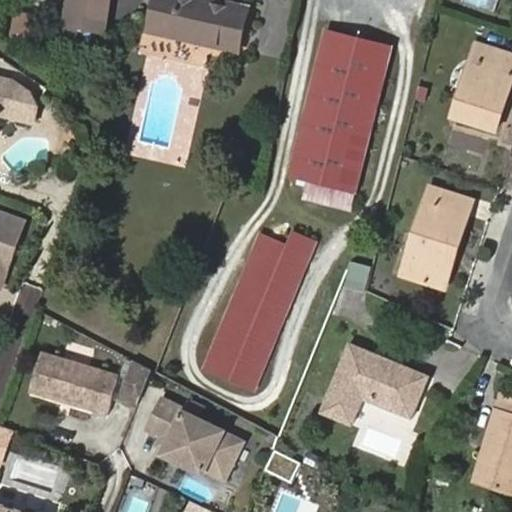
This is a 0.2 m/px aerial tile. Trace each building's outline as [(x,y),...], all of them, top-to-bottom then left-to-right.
[(158,0),(152,28),(243,48),(252,5),(230,0),(216,0),(216,3),(202,0),(158,0)] [(11,35),(40,41),(45,14),(16,8),(11,35)] [(292,177),(314,183),(309,200),(351,210),(393,48),(330,32),(292,177)] [(511,51),(484,42),(478,61),(489,64),(476,102),(470,100),(466,117),(505,130),(511,106),(511,51)] [(489,64),(478,61),(466,98),(470,100),(476,102),(489,64)] [(0,115),(34,125),(36,109),(31,94),(19,86),(13,83),(0,78),(0,115)] [(462,243),(469,245),(483,200),(438,186),(413,274),(448,284),(462,243)] [(0,287),(4,289),(29,219),(0,209),(0,287)] [(262,236),(205,371),(254,392),(318,243),(294,233),(288,248),(262,236)] [(456,288),(469,245),(462,243),(448,284),(456,288)] [(367,289),(372,264),(350,259),(345,284),(367,289)] [(433,385),(356,345),(321,412),(350,427),(363,402),(370,400),(371,407),(412,428),(433,385)] [(62,394),(60,402),(102,416),(115,374),(40,348),(26,389),(53,399),(56,391),(62,394)] [(137,360),(120,395),(136,403),(153,368),(137,360)] [(53,399),(60,402),(62,394),(56,391),(53,399)] [(183,411),(159,399),(145,432),(161,439),(165,430),(172,433),(163,450),(223,479),(241,442),(221,433),(222,432),(183,413),(183,411)] [(511,400),(498,441),(507,444),(493,482),(511,488),(511,400)] [(13,431),(0,424),(0,464),(1,465),(13,431)] [(507,444),(498,441),(484,478),(493,482),(507,444)] [(295,483),(305,463),(291,457),(281,477),(295,483)] [(330,482),(323,498),(336,504),(344,488),(330,482)] [(27,511),(23,511),(0,502),(0,511),(27,511)]
